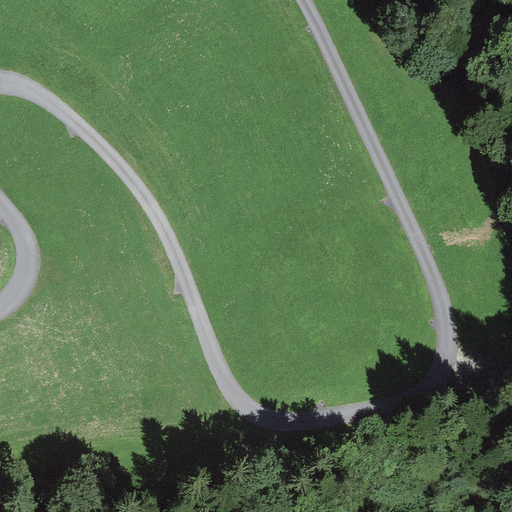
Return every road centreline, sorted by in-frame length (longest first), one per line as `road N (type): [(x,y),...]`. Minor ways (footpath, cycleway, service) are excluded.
road 1 (track): [(0,83),(51,103),(145,196),(227,385),(250,408),(296,420),(400,402),(436,377),(447,344)]
road 2 (track): [(447,344),(423,251),(304,0)]
road 3 (track): [(0,306),(22,282),(29,257),(0,200)]
